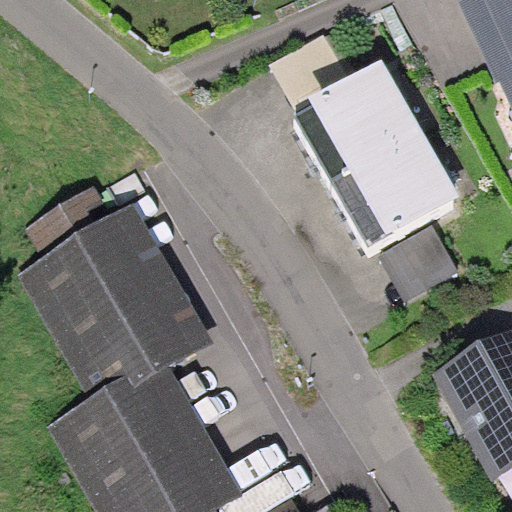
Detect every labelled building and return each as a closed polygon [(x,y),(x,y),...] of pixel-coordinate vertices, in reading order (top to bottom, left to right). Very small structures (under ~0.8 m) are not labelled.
[(511,0),(461,0),(462,2),(459,3),(495,83),(501,81),(511,105),(511,0)] [(309,103),(357,77),(333,33),(271,67),(296,114),(310,106),(309,103)] [(297,119),(331,185),(421,134),(382,64),(357,77),(309,103),(310,106),(312,111),(297,119)] [(462,205),(421,134),(331,185),(371,256),(462,205)] [(44,260),(112,220),(94,189),(26,230),(44,260)] [(214,345),(135,208),(112,220),(44,260),(17,275),(81,385),(118,363),(128,380),(46,427),(95,511),(299,511),(293,501),(274,511),(217,511),(244,497),(170,370),(214,345)] [(433,226),(379,256),(406,304),(460,275),(433,226)] [(511,333),(432,378),(493,485),(511,474),(511,333)]
